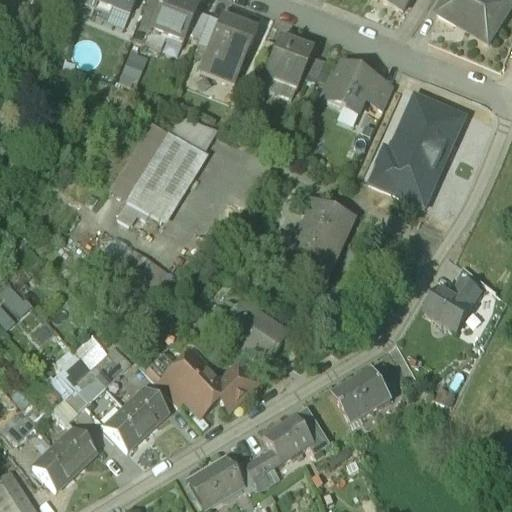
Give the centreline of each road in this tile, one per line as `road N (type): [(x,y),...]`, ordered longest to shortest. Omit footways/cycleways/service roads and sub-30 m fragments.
road 1 (residential): [(457,230),(379,348),(107,511)]
road 2 (residential): [(268,0),(511,100)]
road 3 (residential): [(511,110),(457,230)]
